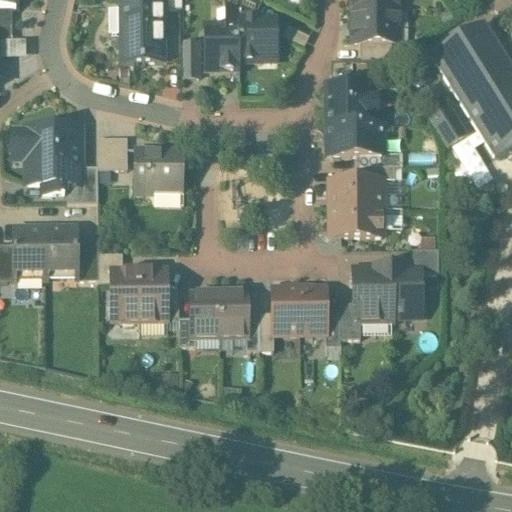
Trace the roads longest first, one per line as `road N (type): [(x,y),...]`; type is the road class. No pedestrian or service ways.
road 1 (secondary): [(511,508),(0,403)]
road 2 (residential): [(298,119),(303,267),(205,270),(206,123)]
road 3 (residential): [(61,72),(98,99),(206,123)]
road 4 (residential): [(298,119),(328,33),(327,0)]
